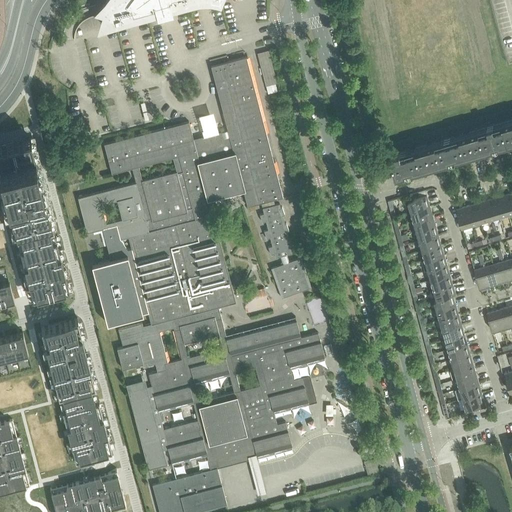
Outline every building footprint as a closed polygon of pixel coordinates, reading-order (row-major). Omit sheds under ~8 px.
[(106,0),(99,8),(106,10),(105,13),(102,24),(128,17),(158,9),(159,12),(169,10),(168,6),(189,0),(220,0),(221,0),(106,0)] [(268,50),(257,53),(266,85),(277,83),(268,50)] [(217,135),(210,137),(205,138),(207,144),(196,147),(189,121),(104,143),(112,173),(132,167),(136,182),(78,197),(87,232),(103,228),(116,225),(120,238),(128,236),(133,253),(130,254),(132,263),(135,262),(144,297),(141,298),(143,307),(146,306),(148,312),(151,323),(143,325),(142,322),(118,328),(120,336),(123,346),(117,347),(122,368),(143,363),(147,362),(148,365),(155,363),(157,371),(148,373),(151,385),(147,386),(128,391),(148,468),(167,464),(163,449),(168,448),(171,461),(183,458),(183,459),(190,458),(189,456),(200,453),(201,455),(207,453),(211,469),(152,484),(159,511),(191,511),(227,503),(222,484),(215,459),(255,448),(257,457),(293,448),(286,421),(277,424),(274,413),(317,401),(310,374),(302,377),(293,379),(290,368),(325,359),(318,332),(301,337),(296,316),(226,335),(219,306),(236,302),(234,295),(209,199),(243,191),(247,206),(283,196),(246,56),(228,61),(227,55),(209,59),(230,138),(219,141),(217,135)] [(511,118),(391,155),(397,175),(491,148),(492,153),(504,150),(502,144),(511,141),(511,118)] [(30,136),(0,144),(0,302),(9,300),(11,299),(14,299),(23,296),(27,295),(32,294),(42,291),(45,291),(69,284),(65,270),(64,264),(61,254),(60,251),(57,238),(56,235),(56,234),(52,235),(49,224),(49,221),(48,220),(52,219),(47,202),(46,197),(45,192),(43,186),(42,180),(39,170),(35,153),(30,137),(30,136)] [(511,192),(503,195),(510,216),(511,215),(511,212),(511,192)] [(427,195),(409,200),(412,210),(430,205),(427,195)] [(503,195),(494,198),(499,216),(506,214),(507,216),(510,216),(503,195)] [(494,220),(493,218),(499,216),(494,198),(485,200),(491,221),(494,220)] [(485,200),(475,203),(481,221),(488,219),(488,222),(491,221),(485,200)] [(272,245),(268,247),(271,254),(274,253),(275,257),(280,256),(283,263),(289,261),(287,254),(292,252),(291,247),(293,246),(290,239),(289,239),(287,231),(289,230),(286,223),(285,223),(283,214),(285,214),(282,206),(281,207),(280,203),(262,207),(264,213),(260,214),(262,221),(266,220),(268,229),(264,230),(267,238),(270,237),(272,245)] [(475,203),(466,206),(472,227),(475,226),(474,223),(481,221),(475,203)] [(430,205),(412,210),(415,220),(433,215),(430,205)] [(466,206),(457,209),(462,227),(469,225),(470,227),(472,227),(466,206)] [(433,215),(415,220),(418,230),(436,224),(433,215)] [(436,224),(418,230),(420,240),(439,234),(436,224)] [(120,238),(116,225),(103,228),(106,241),(111,259),(92,264),(107,323),(148,312),(146,306),(143,307),(141,298),(144,297),(135,262),(132,263),(130,254),(133,253),(131,247),(126,248),(120,238)] [(439,234),(420,240),(423,249),(442,244),(439,234)] [(442,244),(423,249),(426,259),(444,254),(442,244)] [(444,254),(426,259),(422,260),(425,270),(429,269),(447,264),(444,254)] [(283,263),(271,267),(277,283),(281,297),(311,287),(301,257),(289,261),(283,263)] [(511,278),(511,277),(511,258),(503,261),(509,282),(511,281),(511,278)] [(503,261),(493,264),(499,282),(505,280),(506,283),(509,282),(503,261)] [(447,264),(429,269),(432,279),(450,274),(447,264)] [(493,264),(484,266),(490,288),(493,287),(493,284),(499,282),(493,264)] [(484,266),(475,269),(480,287),(486,285),(488,288),(490,288),(484,266)] [(450,274),(432,279),(435,289),(453,283),(450,274)] [(453,283),(435,289),(438,298),(453,294),(453,295),(456,294),(453,283)] [(453,294),(438,298),(435,299),(438,309),(456,304),(453,295),(453,294)] [(456,304),(438,309),(441,319),(459,314),(456,304)] [(506,330),(505,327),(511,325),(506,307),(497,310),(503,330),(506,330)] [(497,310),(487,312),(493,331),(500,329),(501,331),(503,330),(497,310)] [(459,314),(441,319),(444,329),(462,324),(459,314)] [(0,489),(29,482),(29,483),(33,482),(38,481),(39,485),(50,483),(50,485),(56,511),(94,511),(126,504),(124,495),(122,490),(120,481),(117,469),(115,462),(111,445),(107,431),(106,429),(100,402),(99,400),(99,399),(95,399),(91,385),(95,384),(86,350),(83,340),(81,330),(77,317),(49,324),(41,327),(35,328),(31,329),(22,331),(20,332),(17,333),(6,336),(3,336),(0,337),(0,489)] [(462,324),(444,329),(447,339),(465,334),(462,324)] [(465,334),(447,339),(449,349),(468,343),(465,334)] [(468,343),(449,349),(452,358),(471,353),(468,343)] [(471,353),(452,358),(455,368),(473,363),(471,353)] [(473,363),(455,368),(458,378),(476,373),(473,363)] [(476,373),(458,378),(461,388),(479,382),(476,373)] [(479,382),(461,388),(464,398),(482,392),(479,382)] [(482,392),(464,398),(467,408),(485,402),(482,392)] [(375,458),(364,461),(368,475),(379,472),(375,458)]
